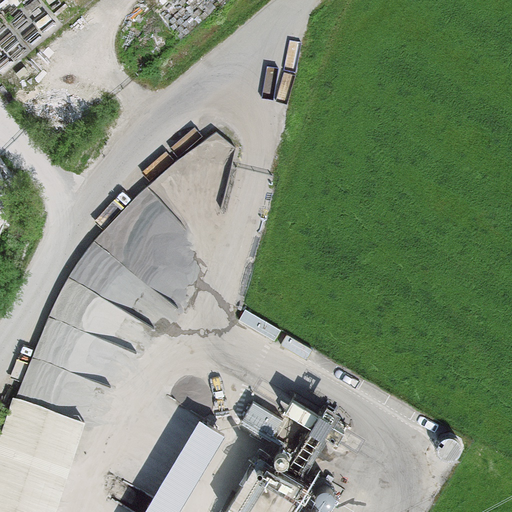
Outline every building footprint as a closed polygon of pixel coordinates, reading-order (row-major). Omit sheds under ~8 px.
[(46,0),(81,39),(106,17),(90,0),(46,0)] [(129,275),(212,281),(217,221),(160,217),(161,191),(135,189),(133,217),(110,215),(108,251),(122,252),(123,234),(132,235),(129,275)] [(54,315),(28,393),(91,414),(92,415),(93,412),(112,389),(118,373),(132,357),(160,323),(162,317),(151,307),(108,293),(93,310),(100,317),(91,327),(54,315)] [(239,403),(246,391),(236,385),(228,397),(239,403)] [(268,404),(248,392),(235,413),(255,425),(268,404)] [(55,511),(85,420),(14,397),(0,440),(0,511),(55,511)] [(201,412),(149,511),(183,511),(228,426),(201,412)] [(223,478),(202,511),(203,511),(251,511),(264,493),(250,485),(246,491),(223,478)] [(145,511),(146,511),(125,499),(117,511),(145,511)]
